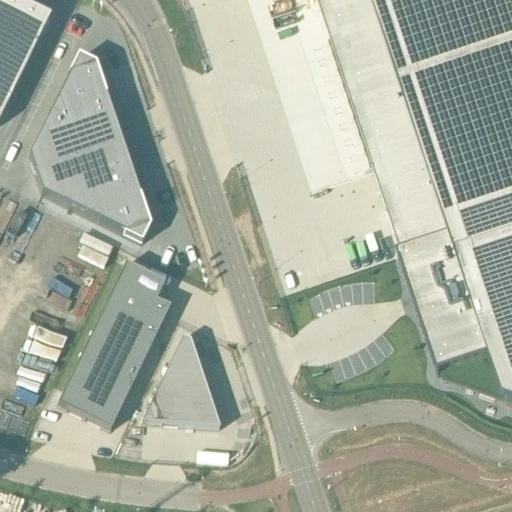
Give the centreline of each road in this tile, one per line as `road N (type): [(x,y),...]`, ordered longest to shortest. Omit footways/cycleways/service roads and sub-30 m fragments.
road 1 (tertiary): [(288,435),(137,0)]
road 2 (unclassified): [(511,455),(389,409),(288,435)]
road 3 (unclassified): [(204,498),(118,491),(0,465)]
